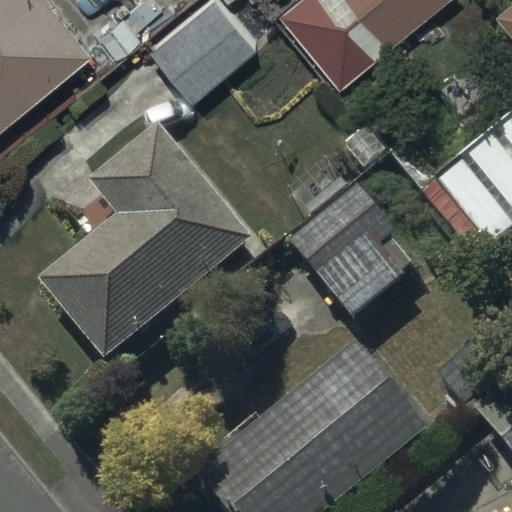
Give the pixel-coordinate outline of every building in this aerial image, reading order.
[(49,0),(0,0),(0,118),(88,48),(49,0)] [(222,0),(199,0),(147,41),(191,96),(257,44),(222,0)] [(289,0),(279,9),(338,80),(436,0),(289,0)] [(511,25),(511,0),(501,0),(495,6),(511,25)] [(492,255),(511,238),(511,120),(434,186),(492,255)] [(258,243),(164,128),(97,183),(126,219),(48,283),(113,362),(258,243)] [(318,164),(285,189),(310,224),(344,198),(318,164)] [(360,189),(288,245),(351,328),(402,289),(398,284),(411,274),(390,247),(399,240),(360,189)] [(339,511),(429,437),(356,350),(194,485),(216,511),(339,511)] [(511,362),(463,403),(511,461),(511,362)]
